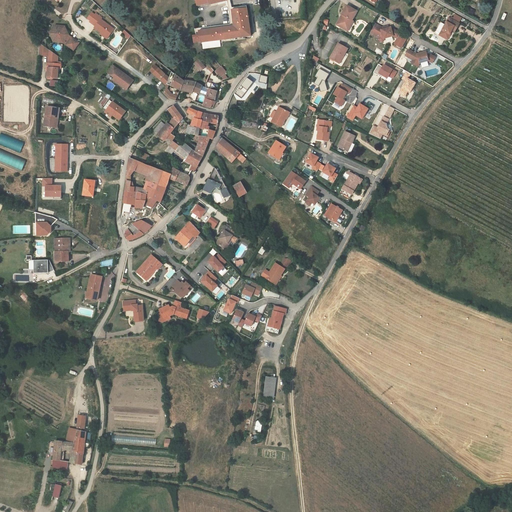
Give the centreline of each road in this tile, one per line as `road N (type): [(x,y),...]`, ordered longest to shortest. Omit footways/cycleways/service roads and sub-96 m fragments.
road 1 (unclassified): [(125,248),(91,345),(101,422),(88,490),(74,511)]
road 2 (track): [(303,511),(291,384),(318,288)]
road 3 (residential): [(414,115),(318,288)]
road 4 (track): [(269,511),(180,482),(93,471)]
road 5 (unclassified): [(223,110),(189,194),(125,248)]
road 6 (unclassified): [(331,0),(302,39),(247,68),(223,110)]
road 7 (residential): [(500,0),(477,46),(414,115)]
road 8 (residential): [(167,103),(70,22)]
